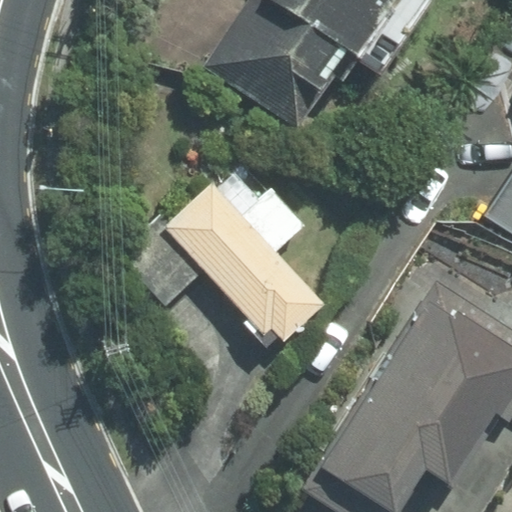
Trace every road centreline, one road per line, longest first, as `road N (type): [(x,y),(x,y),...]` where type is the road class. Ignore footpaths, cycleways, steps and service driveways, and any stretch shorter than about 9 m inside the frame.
road 1 (secondary): [(0,134),(14,308),(52,458)]
road 2 (secondary): [(29,0),(0,134)]
